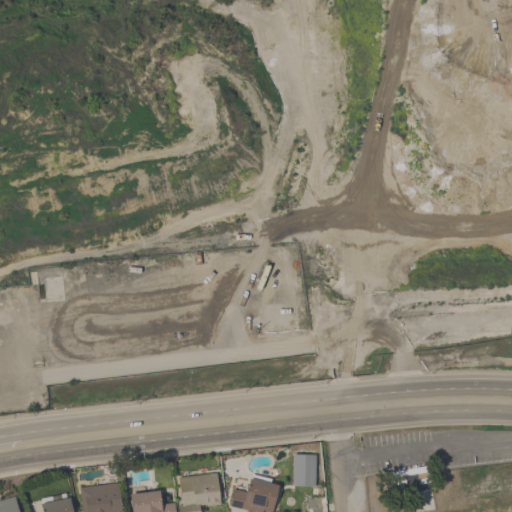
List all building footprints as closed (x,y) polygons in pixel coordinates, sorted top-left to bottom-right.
[(314,486),(291,486),(291,455),(314,455),(314,486)] [(397,491),(429,491),(429,469),(397,469),(397,491)] [(178,511),(175,477),(217,473),(219,506),(199,508),(199,511),(178,511)] [(272,511),(250,511),(228,508),(232,488),(245,490),(248,475),(278,481),(272,511)] [(124,511),(82,511),(79,487),(120,482),(124,511)] [(130,511),(129,493),(161,491),(162,501),(173,500),(174,511),(130,511)] [(39,511),(38,499),(71,494),(73,511),(39,511)] [(0,511),(0,499),(18,496),(21,511),(0,511)]
